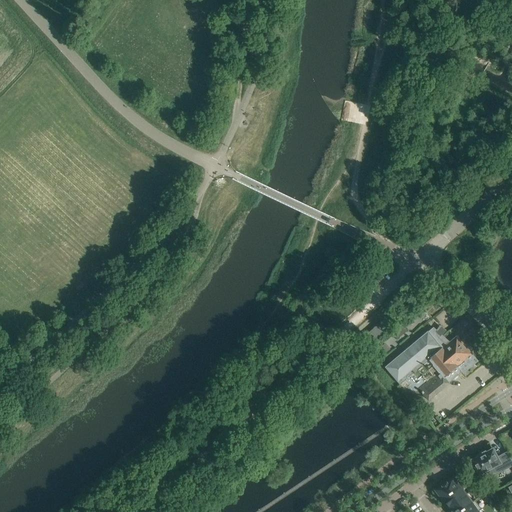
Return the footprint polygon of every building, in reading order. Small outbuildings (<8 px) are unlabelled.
[(379,323),(365,335),(373,345),(387,333),(379,323)] [(428,331),(385,367),(391,375),(415,402),(424,395),(428,400),(449,383),(448,383),(457,375),(461,372),(463,374),(471,367),(478,361),(457,336),(449,342),(443,336),(441,334),(439,336),(436,334),(432,330),(429,332),(428,332),(428,331)] [(385,344),(377,351),(382,357),(390,351),(385,344)] [(511,465),(511,461),(507,452),(500,456),(497,458),(493,449),(485,453),(485,452),(478,455),(479,456),(471,460),(479,475),(486,470),(500,463),(503,470),(511,465)] [(454,477),(436,490),(442,498),(442,499),(443,499),(461,485),(454,477)] [(461,485),(443,499),(449,507),(467,494),(461,485)] [(467,494),(449,507),(449,508),(449,507),(452,511),(459,511),(475,500),(473,501),(467,494)] [(475,500),(459,511),(476,511),(481,509),(475,500)]
